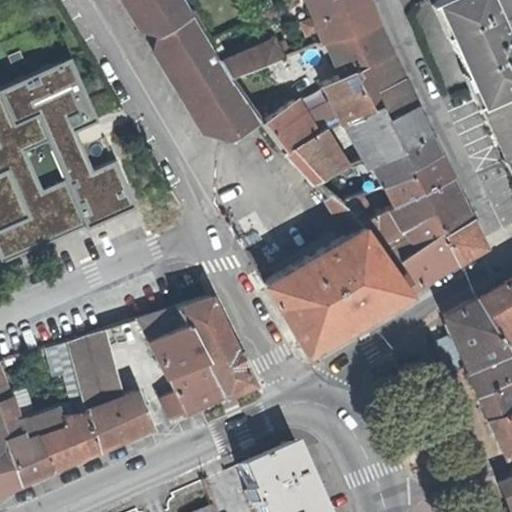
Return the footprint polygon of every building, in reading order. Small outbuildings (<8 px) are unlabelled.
[(187,0),(123,0),(144,3),(140,26),(150,28),(158,29),(153,51),(173,54),(169,78),(188,81),(184,103),(204,107),(200,128),(227,134),(256,115),(240,92),(227,74),(209,42),(201,27),(192,9),(187,0)] [(306,0),(312,12),(351,0),(306,0)] [(323,81),(332,100),(340,119),(375,102),(382,116),(414,103),(378,26),(375,21),(373,16),(372,11),(369,0),(351,0),(312,12),(322,34),(333,60),(340,73),(323,81)] [(511,44),(493,0),(444,0),(455,27),(449,29),(480,101),(511,87),(511,44)] [(220,38),(209,42),(227,74),(288,48),(284,38),(272,42),(269,36),(236,48),(220,38)] [(0,259),(1,261),(40,244),(36,234),(90,210),(94,220),(132,203),(68,56),(0,85),(0,259)] [(511,153),(511,89),(511,87),(480,101),(503,156),(511,153)] [(259,119),(282,148),(314,133),(314,132),(303,114),(294,98),(259,119)] [(314,132),(326,126),(340,119),(332,100),(303,114),(314,132)] [(343,124),(361,154),(364,160),(369,157),(426,130),(414,103),(382,116),(375,102),(340,119),(326,126),(329,131),(343,124)] [(307,180),(312,178),(345,162),(347,161),(329,131),(326,126),(314,132),(314,133),(282,148),(280,150),(307,180)] [(369,157),(374,166),(382,183),(384,183),(392,179),(402,174),(412,168),(409,164),(437,152),(426,130),(369,157)] [(384,183),(393,203),(405,198),(449,176),(437,152),(409,164),(412,168),(402,174),(392,179),(384,183)] [(511,177),(511,153),(503,156),(511,177)] [(345,162),(353,173),(374,166),(369,157),(364,160),(361,154),(347,161),(345,162)] [(312,178),(317,181),(339,199),(358,192),(365,190),(353,173),(345,162),(312,178)] [(449,176),(405,198),(416,219),(434,211),(457,258),(482,243),(449,176)] [(323,194),(343,229),(355,222),(339,199),(317,181),(313,185),(320,196),(323,194)] [(358,192),(339,199),(355,222),(375,212),(358,192)] [(406,289),(457,258),(434,211),(416,219),(405,198),(393,203),(375,212),(355,222),(406,289)] [(406,289),(355,222),(343,229),(256,283),(300,349),(406,289)] [(511,273),(477,296),(508,357),(511,354),(511,273)] [(206,293),(172,304),(176,309),(183,323),(220,393),(250,380),(221,327),(206,293)] [(466,399),(511,377),(511,365),(510,363),(508,357),(477,296),(431,320),(441,343),(455,373),(466,399)] [(176,309),(172,304),(157,308),(156,308),(154,310),(145,312),(134,316),(145,339),(183,323),(176,309)] [(101,327),(107,350),(134,343),(145,339),(134,316),(101,327)] [(220,393),(183,323),(145,339),(162,375),(149,381),(155,396),(157,396),(167,416),(220,393)] [(83,408),(118,395),(107,350),(101,327),(74,336),(64,339),(68,353),(77,384),(78,391),(83,408)] [(68,353),(64,339),(63,339),(55,342),(58,355),(68,353)] [(162,375),(145,339),(134,343),(133,348),(139,362),(139,363),(149,381),(162,375)] [(455,373),(441,343),(432,347),(426,349),(440,380),(455,373)] [(511,377),(466,399),(476,422),(511,406),(511,377)] [(118,395),(83,408),(94,449),(149,425),(147,420),(133,391),(132,390),(118,395)] [(387,402),(389,405),(401,399),(399,396),(396,397),(395,394),(390,397),(391,400),(387,402)] [(48,468),(33,439),(30,426),(23,428),(21,420),(15,420),(8,399),(4,400),(0,401),(0,432),(17,482),(48,468)] [(33,439),(48,468),(94,449),(83,408),(73,412),(71,406),(65,407),(66,414),(60,415),(63,425),(33,439)] [(491,456),(511,448),(511,406),(476,422),(491,456)] [(0,489),(17,482),(0,432),(0,489)] [(320,511),(289,442),(235,467),(246,490),(243,492),(247,503),(251,503),(255,511),(320,511)] [(511,474),(497,480),(510,508),(511,507),(511,474)]
